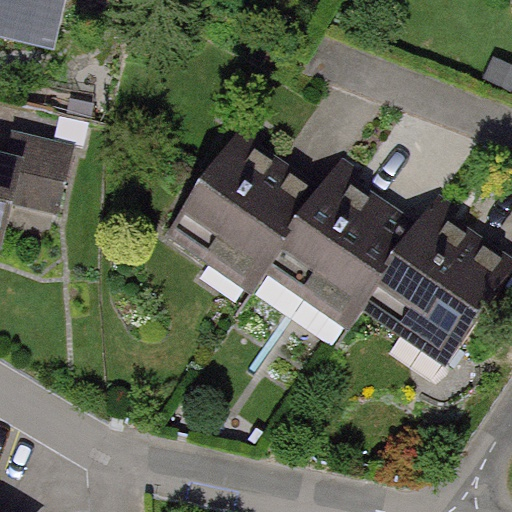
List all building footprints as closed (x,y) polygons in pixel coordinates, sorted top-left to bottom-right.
[(0,0),(0,44),(56,57),(69,0),(0,0)] [(0,163),(0,216),(4,201),(56,214),(70,154),(16,141),(10,165),(0,163)] [(269,286),(324,203),(237,145),(169,246),(256,305),(269,286)] [(366,312),(420,232),(340,179),(324,203),(269,286),(349,339),(366,312)] [(451,368),(511,277),(511,258),(436,208),(420,232),(366,312),(451,368)]
